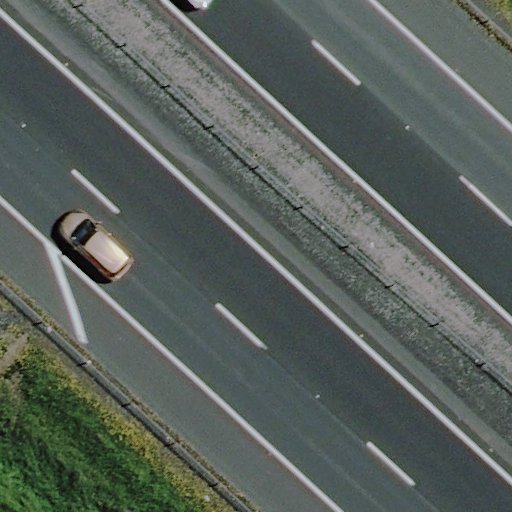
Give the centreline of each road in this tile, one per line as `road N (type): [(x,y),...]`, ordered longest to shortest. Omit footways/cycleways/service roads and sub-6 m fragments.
road 1 (motorway): [(436,511),(0,110)]
road 2 (motorway): [(280,0),(511,214)]
